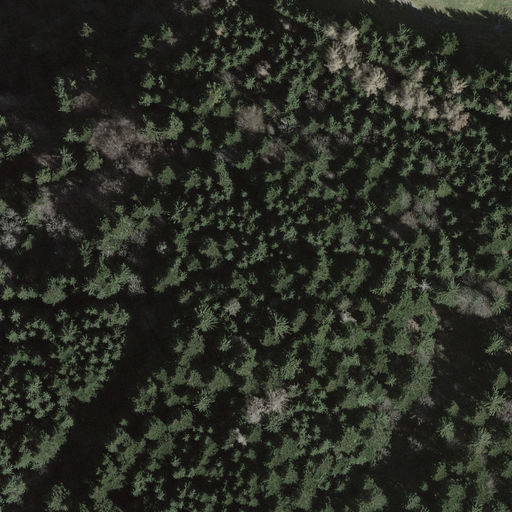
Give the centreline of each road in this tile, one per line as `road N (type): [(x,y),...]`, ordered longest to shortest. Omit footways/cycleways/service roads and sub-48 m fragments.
road 1 (track): [(511,336),(372,262),(342,257),(283,260),(150,292),(47,301),(0,296)]
road 2 (track): [(254,0),(432,96),(511,119)]
road 3 (track): [(0,84),(110,54),(194,0)]
